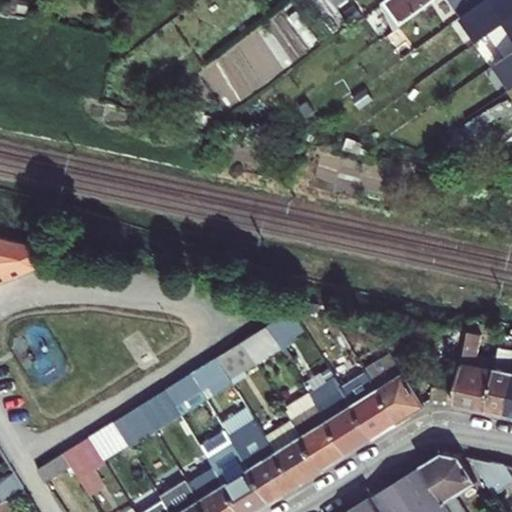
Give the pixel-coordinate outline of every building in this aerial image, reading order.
[(485,0),(451,0),(463,16),(485,0)] [(511,0),(503,0),(511,11),(511,0)] [(52,246),(0,235),(0,284),(39,267),(52,246)] [(295,310),(303,323),(336,319),(327,304),(295,310)] [(295,310),(269,326),(282,347),(283,348),(309,332),(303,323),(295,310)] [(257,363),(282,347),(269,326),(256,334),(244,342),(257,363)] [(511,347),(511,345),(511,339),(502,337),(501,344),(511,347)] [(231,379),(257,363),(244,342),(218,358),(231,379)] [(480,344),(467,342),(455,401),(455,403),(488,409),(496,367),(477,363),(480,344)] [(488,409),(508,413),(511,391),(511,347),(501,344),(496,367),(488,409)] [(369,372),(370,374),(396,359),(397,358),(393,352),(366,368),(369,372)] [(193,374),(211,403),(236,387),(231,379),(218,358),(193,374)] [(396,359),(370,374),(400,421),(427,405),(407,374),(405,374),(396,359)] [(369,372),(344,388),(374,437),(400,421),(370,374),(369,372)] [(211,403),(193,374),(167,389),(183,415),(186,419),(211,403)] [(344,388),(318,404),(349,454),(374,437),(344,388)] [(183,415),(167,389),(142,406),(157,431),(183,415)] [(349,454),(318,404),(293,420),(323,469),(349,454)] [(157,431),(142,406),(116,421),(130,443),(132,446),(157,431)] [(232,436),(236,442),(272,501),(298,485),(267,436),(257,420),(232,436)] [(323,469),(293,420),(267,436),(298,485),(323,469)] [(116,421),(91,437),(96,446),(98,450),(104,459),(130,443),(116,421)] [(92,495),(106,486),(95,468),(106,462),(104,459),(98,450),(96,446),(91,437),(65,453),(73,465),(92,495)] [(254,511),(272,501),(236,442),(210,458),(216,467),(243,511),(254,511)] [(446,451),(423,465),(452,511),(466,511),(455,495),(477,481),(461,455),(446,451)] [(73,465),(65,453),(40,469),(47,481),(73,465)] [(473,457),(496,494),(511,483),(511,471),(508,464),(473,457)] [(452,511),(423,465),(374,496),(383,511),(452,511)] [(243,511),(216,467),(190,483),(208,511),(243,511)] [(0,502),(19,494),(28,491),(16,473),(0,479),(0,502)] [(165,500),(170,507),(172,511),(208,511),(190,483),(188,479),(162,495),(165,500)] [(0,502),(0,511),(4,511),(9,510),(10,511),(18,511),(25,509),(19,494),(0,502)] [(383,511),(374,496),(349,511),(383,511)] [(165,500),(145,511),(172,511),(170,507),(165,500)]
